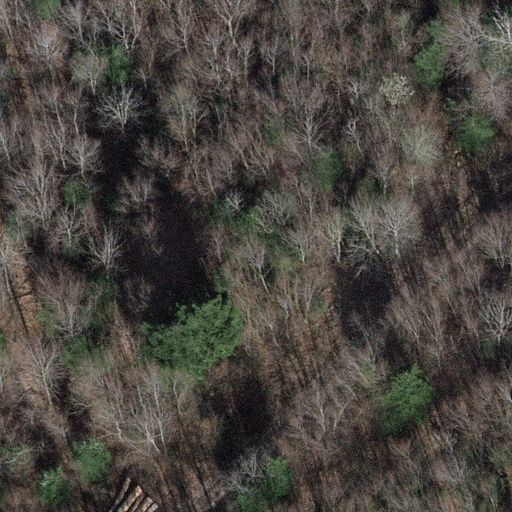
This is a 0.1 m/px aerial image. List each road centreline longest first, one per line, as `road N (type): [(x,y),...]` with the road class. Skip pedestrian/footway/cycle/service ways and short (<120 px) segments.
road 1 (track): [(186,511),(511,196)]
road 2 (track): [(291,511),(511,382)]
